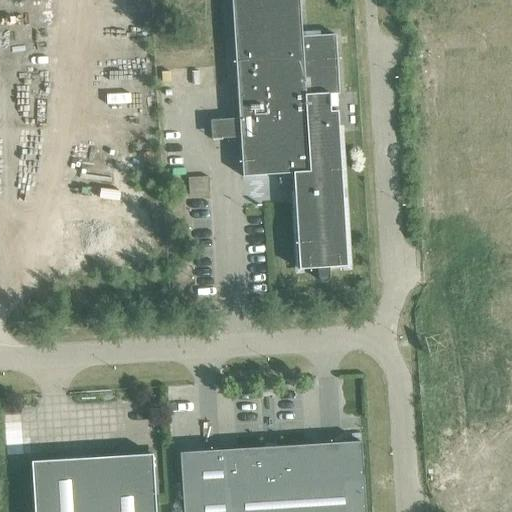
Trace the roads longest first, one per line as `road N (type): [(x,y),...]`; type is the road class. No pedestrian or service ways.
road 1 (unclassified): [(0,360),(386,335)]
road 2 (unclassified): [(386,335),(391,283),(373,0)]
road 3 (unclassified): [(408,511),(400,378),(386,335)]
